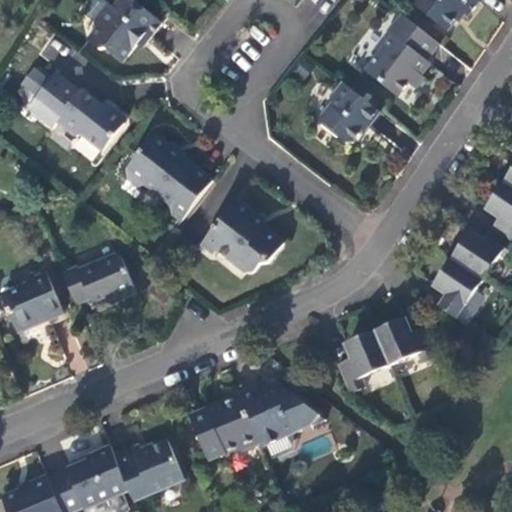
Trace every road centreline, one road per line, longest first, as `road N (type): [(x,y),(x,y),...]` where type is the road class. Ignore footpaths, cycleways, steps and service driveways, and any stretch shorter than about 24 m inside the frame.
road 1 (residential): [(0,438),(343,295),(383,240)]
road 2 (residential): [(383,240),(511,45)]
road 3 (residential): [(383,240),(234,123)]
road 4 (residential): [(234,123),(188,84),(252,0)]
road 5 (residential): [(307,25),(234,123)]
